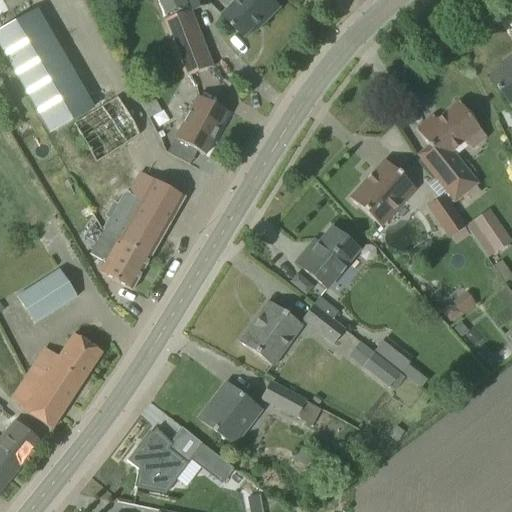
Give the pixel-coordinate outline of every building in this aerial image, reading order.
[(0,0),(0,12),(25,0),(0,0)] [(189,0),(193,11),(210,5),(208,0),(189,0)] [(236,0),(221,16),(230,24),(244,39),(261,22),(263,25),(281,8),(273,0),(236,0)] [(0,32),(0,49),(48,134),(92,109),(37,12),(0,32)] [(165,22),(187,78),(213,67),(191,12),(165,22)] [(511,62),(490,77),(510,107),(511,109),(511,57),(510,59),(511,62)] [(0,110),(11,104),(12,104),(0,81),(0,110)] [(174,140),(204,156),(227,113),(196,97),(174,140)] [(71,125),(96,164),(139,137),(115,98),(71,125)] [(428,147),(417,155),(416,156),(453,203),(476,185),(451,152),(479,130),(458,103),(435,121),(432,117),(415,130),(428,147)] [(0,110),(0,112),(7,125),(19,118),(11,104),(0,110)] [(504,167),(508,169),(511,167),(511,158),(508,157),(504,159),(502,164),(504,167)] [(349,199),(364,213),(381,229),(416,191),(383,161),(349,199)] [(104,264),(99,273),(131,291),(183,199),(141,175),(130,195),(125,193),(89,256),(104,264)] [(451,238),(455,245),(468,236),(441,198),(426,209),(448,240),(451,238)] [(473,240),(487,259),(511,243),(497,223),(473,240)] [(295,264),(310,277),(327,291),(359,253),(331,229),(312,252),(307,249),(295,264)] [(363,247),(359,251),(360,257),(364,261),(370,261),(374,257),(374,251),(369,247),(363,247)] [(500,262),(492,268),(504,285),(511,279),(500,262)] [(16,298),(25,312),(49,296),(57,309),(75,297),(58,271),(16,298)] [(319,299),(313,306),(332,321),(333,321),(338,314),(319,299)] [(238,343),(254,355),(273,368),(302,327),(267,302),(238,343)] [(332,321),(313,306),(301,321),(333,346),(345,331),(333,321),(332,321)] [(447,307),(441,312),(449,322),(459,313),(454,308),(447,307)] [(45,349),(9,402),(51,430),(101,354),(72,335),(57,358),(45,349)] [(374,353),(411,382),(417,376),(406,367),(412,360),(386,338),(374,353)] [(348,358),(387,389),(398,375),(359,344),(348,358)] [(482,348),(475,354),(482,361),(489,355),(482,348)] [(260,400),(310,428),(320,411),(270,382),(260,400)] [(197,419),(212,431),(235,449),(261,412),(225,384),(197,419)] [(311,401),(316,406),(321,400),(315,395),(311,401)] [(0,492),(41,443),(15,422),(0,440),(0,492)] [(388,438),(397,443),(404,432),(395,426),(388,438)] [(127,460),(126,462),(137,470),(137,473),(136,473),(133,488),(135,489),(135,488),(164,494),(187,465),(167,450),(171,445),(156,431),(155,429),(140,449),(137,447),(127,460)] [(201,445),(189,460),(221,485),(233,469),(201,445)] [(257,496),(246,498),(249,510),(260,508),(257,496)]
